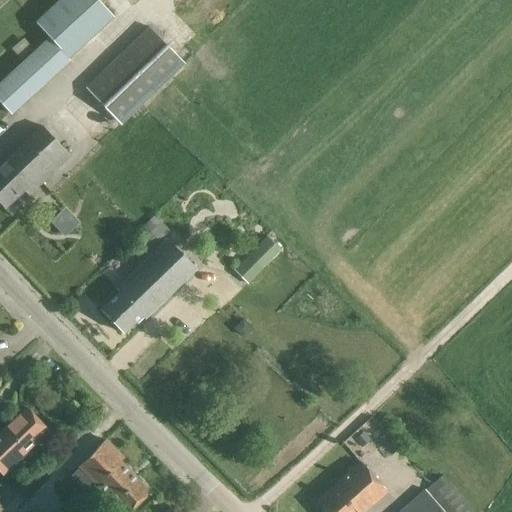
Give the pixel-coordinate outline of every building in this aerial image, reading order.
[(59,0),(38,19),(35,22),(49,38),(68,58),(114,15),(98,0),(59,0)] [(149,26),(85,87),(121,125),(185,64),(149,26)] [(0,73),(17,57),(0,39),(0,73)] [(5,78),(0,82),(0,103),(11,115),(26,101),(5,78)] [(0,167),(0,203),(4,208),(25,190),(29,195),(70,155),(43,127),(2,165),(0,167)] [(49,220),(61,235),(76,222),(64,207),(49,220)] [(157,240),(159,241),(170,230),(154,215),(143,226),(150,232),(157,240)] [(141,240),(139,243),(146,251),(157,240),(150,232),(141,240)] [(266,235),(232,270),(247,284),(281,249),(266,235)] [(119,291),(100,309),(123,332),(141,315),(144,318),(172,291),(170,289),(182,278),(183,280),(196,268),(170,240),(118,290),(119,291)] [(0,436),(0,468),(4,473),(49,431),(29,409),(0,436)] [(362,433),(354,440),(361,447),(368,441),(362,433)] [(126,511),(127,511),(148,491),(120,463),(124,459),(106,441),(80,466),(126,511)] [(327,511),(363,511),(386,492),(360,463),(317,500),(327,511)] [(475,511),(442,475),(399,511),(475,511)]
